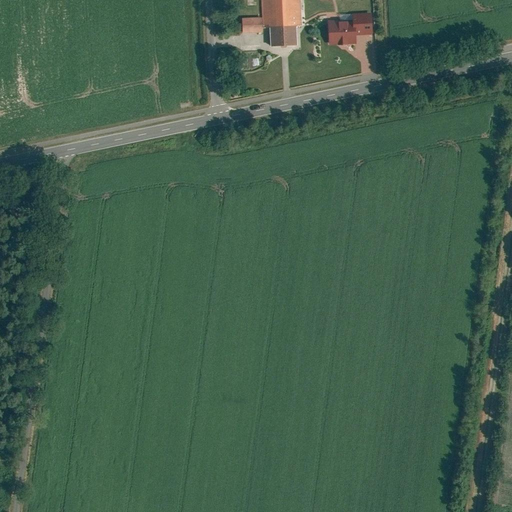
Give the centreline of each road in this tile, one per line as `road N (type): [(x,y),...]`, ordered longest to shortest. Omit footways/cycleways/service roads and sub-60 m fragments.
road 1 (unclassified): [(17,511),(69,150)]
road 2 (tertiary): [(511,58),(218,119)]
road 3 (track): [(478,511),(511,239)]
road 4 (tertiary): [(218,119),(69,150)]
